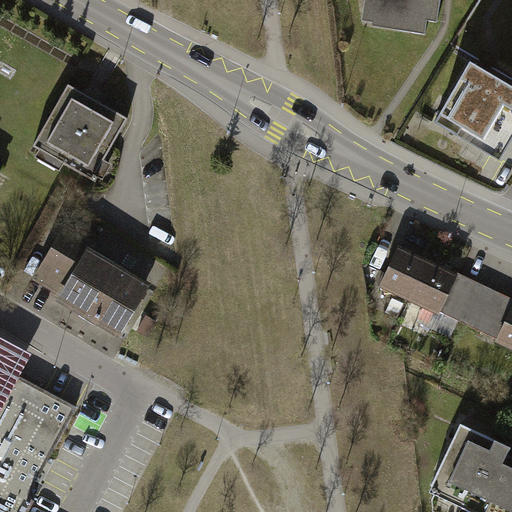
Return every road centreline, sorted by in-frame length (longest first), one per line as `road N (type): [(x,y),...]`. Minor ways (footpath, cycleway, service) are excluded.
road 1 (motorway): [(196,0),(264,511)]
road 2 (motorway): [(325,511),(261,0)]
road 3 (secondary): [(511,232),(356,161),(75,0)]
road 4 (residential): [(134,393),(0,314)]
